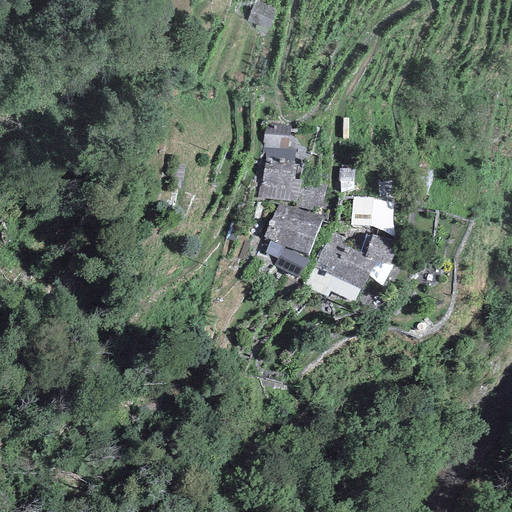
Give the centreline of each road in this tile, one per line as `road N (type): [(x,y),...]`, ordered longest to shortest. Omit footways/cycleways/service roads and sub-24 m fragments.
road 1 (residential): [(293,0),(275,92),(276,111),(295,122),(312,113),(364,36),(414,0)]
road 2 (track): [(432,511),(511,389)]
